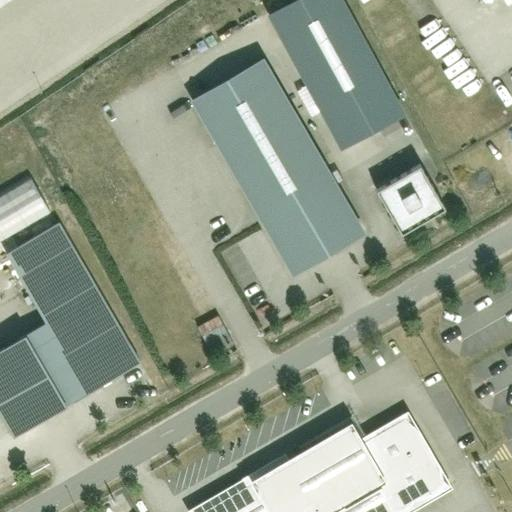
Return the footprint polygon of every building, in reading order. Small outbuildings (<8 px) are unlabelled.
[(335,0),(270,0),(263,4),(338,142),(396,110),(335,0)] [(186,94),(289,267),(364,222),(261,49),(186,94)] [(415,159),(372,186),(398,228),(441,201),(415,159)] [(38,171),(0,192),(0,243),(60,208),(38,171)] [(0,349),(0,408),(14,433),(141,361),(60,220),(6,250),(47,323),(0,349)] [(224,315),(205,324),(218,348),(237,339),(224,315)] [(189,511),(397,511),(451,481),(406,403),(361,429),(353,415),(286,453),(282,447),(184,503),(189,511)]
